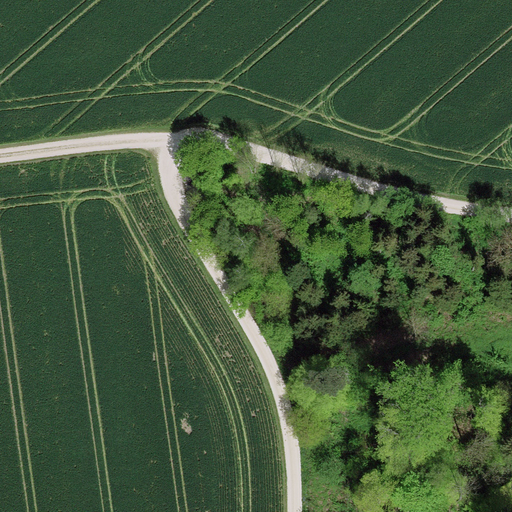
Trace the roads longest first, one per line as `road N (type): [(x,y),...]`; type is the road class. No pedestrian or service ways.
road 1 (track): [(293,511),(296,457),(277,374),(167,186),(169,140)]
road 2 (track): [(169,140),(288,159),(406,197),(511,214)]
road 3 (track): [(0,157),(169,140)]
